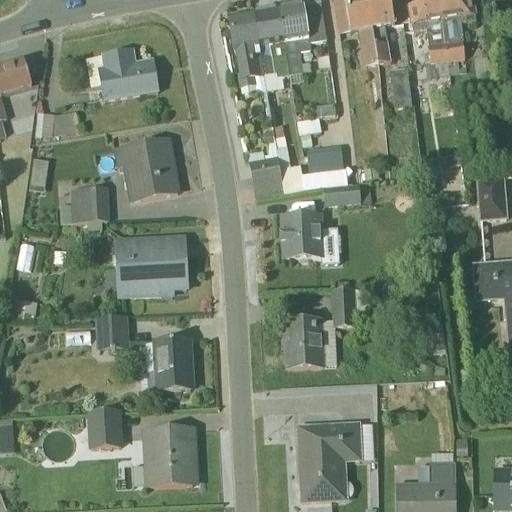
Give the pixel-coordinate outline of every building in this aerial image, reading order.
[(376,70),(364,0),(358,0),(332,4),(338,41),(357,38),(362,72),(376,70)] [(387,0),(364,0),(376,70),(388,68),(383,34),(392,32),(387,0)] [(447,80),(436,0),(411,0),(413,12),(407,13),(410,34),(424,32),(429,70),(424,70),(426,83),(447,80)] [(463,0),(436,0),(447,80),(465,78),(458,29),(473,27),(470,3),(464,4),(463,0)] [(320,8),(275,15),(286,79),(289,91),(303,87),(298,59),(309,57),(308,50),(326,47),(320,8)] [(275,15),(253,19),(262,82),(286,79),(275,15)] [(262,82),(253,19),(227,22),(232,56),(235,56),(240,92),(263,89),(262,82)] [(95,62),(102,106),(156,97),(151,66),(134,68),(132,56),(95,62)] [(488,88),(485,63),(474,65),(476,89),(488,88)] [(0,72),(0,100),(30,92),(23,66),(0,72)] [(411,111),(406,74),(389,76),(393,113),(411,111)] [(38,138),(77,137),(76,115),(38,116),(38,138)] [(318,124),(297,128),(301,152),(311,150),(309,138),(320,136),(318,124)] [(275,162),(282,199),(303,195),(301,180),(299,171),(289,173),(282,133),(271,134),(275,162)] [(163,146),(112,156),(115,173),(120,173),(126,206),(177,197),(173,179),(169,180),(163,146)] [(301,180),(303,195),(341,190),(336,153),(304,157),(307,179),(301,180)] [(282,199),(275,162),(261,165),(260,156),(247,158),(255,204),(282,199)] [(34,161),(31,188),(46,189),(48,163),(34,161)] [(508,223),(507,181),(479,181),(480,224),(508,223)] [(107,227),(106,194),(68,196),(69,210),(59,211),(60,229),(107,227)] [(321,218),(279,220),(280,268),(322,266),(321,218)] [(112,247),(116,303),(171,299),(170,295),(185,294),(182,243),(112,247)] [(511,274),(471,278),(474,318),(504,316),(508,354),(511,353),(511,274)] [(283,327),(285,374),(334,371),(333,333),(353,332),(352,296),(328,297),(329,325),(283,327)] [(125,321),(93,323),(95,356),(127,354),(125,321)] [(139,398),(188,395),(186,358),(189,357),(188,345),(142,348),(144,379),(138,380),(139,398)] [(118,416),(85,418),(87,455),(120,453),(118,416)] [(10,429),(0,428),(0,459),(11,459),(10,429)] [(359,431),(297,433),(300,507),(347,505),(345,469),(361,468),(359,431)] [(140,437),(143,492),(191,490),(189,453),(194,453),(193,434),(140,437)] [(451,511),(450,460),(428,460),(428,473),(417,473),(417,488),(396,489),(396,511),(451,511)] [(511,511),(511,474),(492,475),(492,511),(511,511)]
